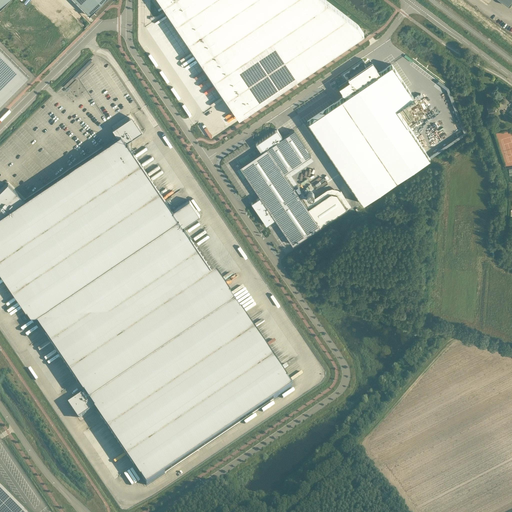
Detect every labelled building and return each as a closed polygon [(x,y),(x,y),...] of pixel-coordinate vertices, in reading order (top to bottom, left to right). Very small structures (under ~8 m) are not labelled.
[(0,0),(0,7),(1,8),(2,7),(47,52),(46,54),(48,56),(73,31),(71,29),(70,30),(40,0),(0,0)] [(91,14),(104,0),(76,0),(88,12),(87,13),(90,15),(91,14)] [(158,0),(239,115),(368,24),(363,17),(340,0),(158,0)] [(511,0),(496,0),(508,16),(511,9),(511,0)] [(0,105),(29,77),(0,47),(0,105)] [(392,64),(377,73),(371,65),(339,86),(345,95),(307,121),(363,203),(430,157),(408,125),(425,113),(392,64)] [(94,94),(94,105),(99,105),(99,103),(102,103),(102,100),(104,100),(104,95),(103,95),(103,94),(100,94),(100,97),(96,97),(96,94),(94,94)] [(495,108),(497,108),(498,107),(496,101),(486,103),(489,114),(496,112),(495,108)] [(8,183),(0,191),(0,268),(26,307),(25,307),(26,309),(27,309),(33,316),(32,317),(33,317),(38,324),(37,325),(38,327),(39,326),(83,391),(82,392),(83,394),(84,394),(68,404),(78,419),(95,408),(95,409),(94,409),(95,411),(96,411),(140,475),(139,476),(140,478),(141,477),(147,485),(292,387),(287,379),(286,377),(285,377),(242,313),(242,312),(241,310),(240,311),(230,295),(231,294),(229,292),(228,293),(185,228),(184,226),(184,225),(200,215),(190,199),(174,210),(172,208),(171,208),(128,144),(129,143),(127,141),(126,142),(142,131),(132,115),(113,129),(118,136),(24,199),(8,183)] [(257,191),(284,173),(311,155),(294,130),(283,137),(277,129),(275,130),(273,132),(273,131),(272,131),(273,132),(270,134),(270,133),(270,134),(268,135),(267,135),(268,135),(265,137),(265,136),(265,137),(263,139),(262,138),(263,139),(260,140),(260,141),(258,142),(257,142),(258,142),(256,143),(261,152),(240,166),(257,191)] [(331,192),(308,208),(284,173),(257,191),(261,196),(251,202),(252,203),(252,202),(254,205),(254,206),(255,205),(256,208),(256,209),(257,209),(259,211),(258,212),(259,212),(261,215),(260,215),(261,215),(263,218),(262,218),(263,218),(265,221),(264,221),(264,222),(265,221),(267,224),(266,225),(267,225),(276,219),(293,244),(320,226),(347,208),(337,193),(331,192)] [(0,511),(32,511),(0,479),(0,511)]
